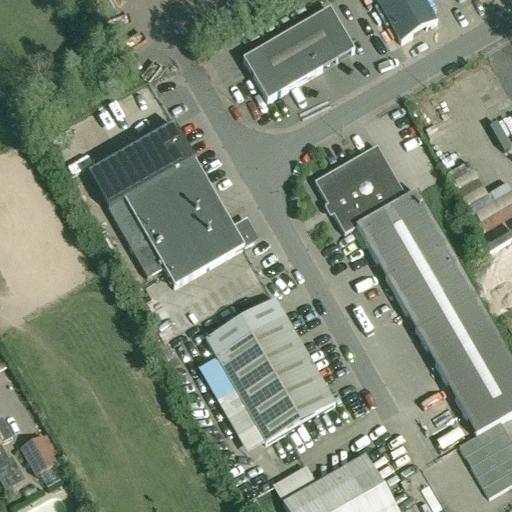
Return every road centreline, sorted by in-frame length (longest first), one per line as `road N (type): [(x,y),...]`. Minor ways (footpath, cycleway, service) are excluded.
road 1 (unclassified): [(246,169),(511,17)]
road 2 (unclassified): [(387,414),(246,169)]
